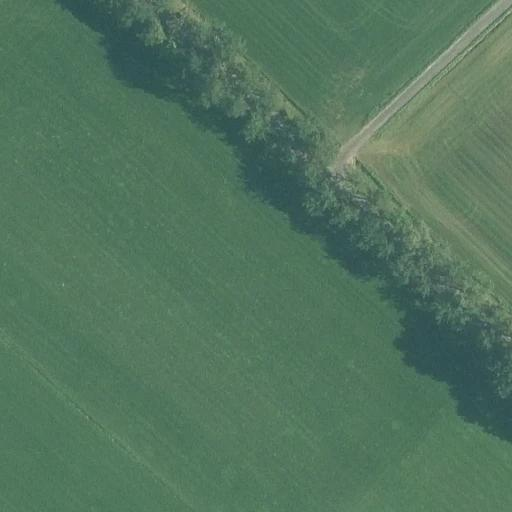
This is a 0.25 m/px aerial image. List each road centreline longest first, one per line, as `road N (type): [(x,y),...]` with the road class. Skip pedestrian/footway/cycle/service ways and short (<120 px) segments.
road 1 (unclassified): [(511,339),(152,0)]
road 2 (unknown): [(324,160),(501,0)]
